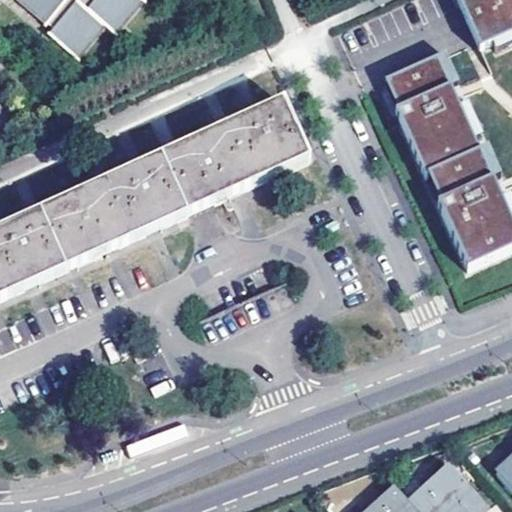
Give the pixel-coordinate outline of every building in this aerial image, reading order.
[(20,0),(58,32),(53,37),(80,61),(108,29),(119,37),(147,3),(143,0),(20,0)] [(511,0),(458,0),(481,50),(490,45),(511,35),(511,0)] [(511,35),(490,45),(494,56),(511,47),(511,35)] [(399,116),(396,118),(425,181),(428,180),(441,208),(438,210),(468,273),(511,253),(511,225),(503,206),(493,185),(502,181),(489,153),(480,157),(475,145),(463,120),(450,93),(460,89),(447,60),(386,88),(399,116)] [(236,198),(310,165),(284,107),(173,156),(0,232),(0,301),(31,288),(112,252),(154,234),(199,214),(236,198)] [(472,115),(463,120),(475,145),(484,141),(472,115)] [(511,202),(503,206),(511,225),(511,202)] [(511,466),(498,479),(511,494),(511,466)] [(410,507),(414,511),(488,511),(451,471),(410,507)] [(414,511),(410,507),(397,492),(374,511),(414,511)]
